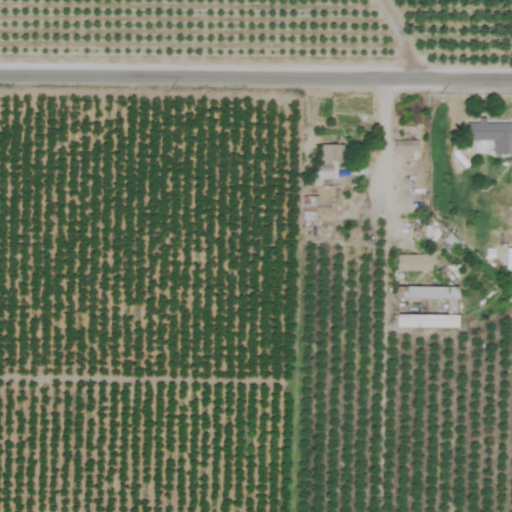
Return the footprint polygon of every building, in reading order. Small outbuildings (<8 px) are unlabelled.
[(490,154),(508,155),(509,124),(483,123),(483,118),(476,118),(476,123),(464,123),(463,140),(490,141),(490,154)] [(415,140),(390,141),(390,152),(415,152),(415,140)] [(317,171),(311,170),(311,185),(320,185),(320,179),(334,179),(334,161),(341,162),(341,145),(318,144),(317,171)] [(302,221),(315,220),(315,207),(333,206),(332,180),(320,180),(320,185),(300,186),(302,221)] [(503,269),(511,268),(511,248),(503,249),(503,269)] [(429,271),(429,255),(395,255),(395,271),(429,271)] [(393,298),(445,299),(445,315),(454,315),(455,287),(394,286),(393,298)] [(393,327),(455,328),(455,316),(393,315),(393,327)]
